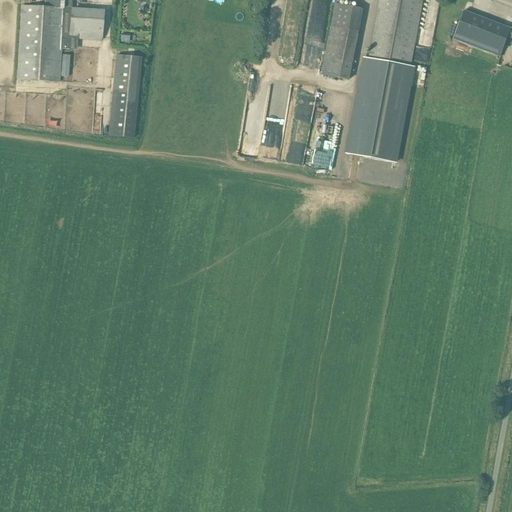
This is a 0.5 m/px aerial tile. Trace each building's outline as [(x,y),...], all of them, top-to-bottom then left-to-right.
[(61,0),(61,1),(48,0),(45,0),(45,8),(21,6),(16,80),(57,83),(59,49),(70,50),(70,48),(77,48),(77,40),(100,41),(102,11),(72,9),(72,0),(61,0)] [(251,10),(258,11),(260,2),(253,0),(251,10)] [(379,0),(369,59),(364,58),(347,154),(395,163),(413,67),(410,67),(422,0),(379,0)] [(333,2),(321,76),(349,80),(361,6),(333,2)] [(511,30),(511,29),(464,11),(453,39),(500,57),(508,37),(511,38),(511,30)] [(194,26),(175,135),(202,140),(222,31),(194,26)] [(121,42),(129,43),(130,35),(121,34),(121,42)] [(141,57),(116,55),(108,136),(133,138),(141,57)] [(329,147),(331,138),(320,135),(318,145),(329,147)] [(313,159),(311,167),(330,170),(331,162),(313,159)]
